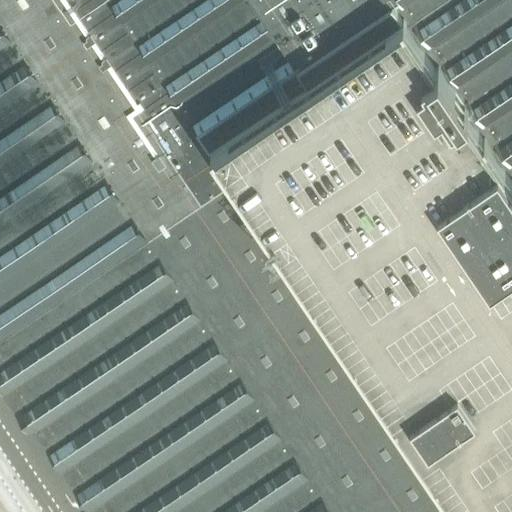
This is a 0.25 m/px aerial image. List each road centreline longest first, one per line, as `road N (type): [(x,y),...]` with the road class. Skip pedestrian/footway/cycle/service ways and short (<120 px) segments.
road 1 (unknown): [(372,307),(393,340),(405,349),(424,347),(511,291)]
road 2 (unknown): [(342,87),(284,128),(280,165),(298,194)]
